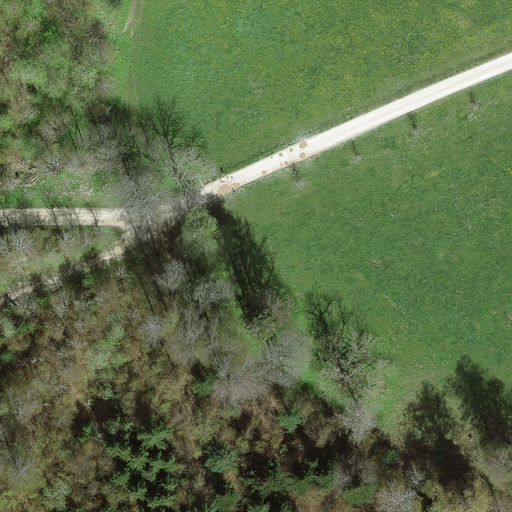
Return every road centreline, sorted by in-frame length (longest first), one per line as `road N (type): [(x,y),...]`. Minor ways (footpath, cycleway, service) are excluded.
road 1 (track): [(152,218),(511,64)]
road 2 (track): [(152,218),(136,241),(0,305)]
road 3 (track): [(0,217),(152,218)]
